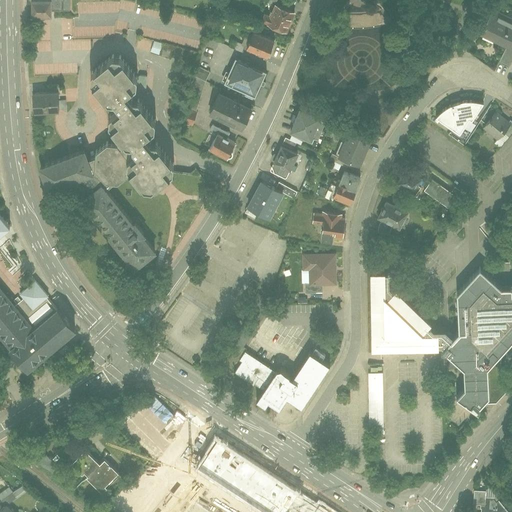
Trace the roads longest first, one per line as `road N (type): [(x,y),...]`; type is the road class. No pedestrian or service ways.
road 1 (residential): [(455,75),(433,91),(373,178),(356,243),(355,345),(289,450)]
road 2 (residential): [(125,344),(171,292),(222,213),(322,0)]
road 3 (tertiary): [(125,344),(53,264),(24,201),(11,136)]
road 4 (tertiary): [(289,450),(125,344)]
road 5 (tertiary): [(11,136),(6,0)]
